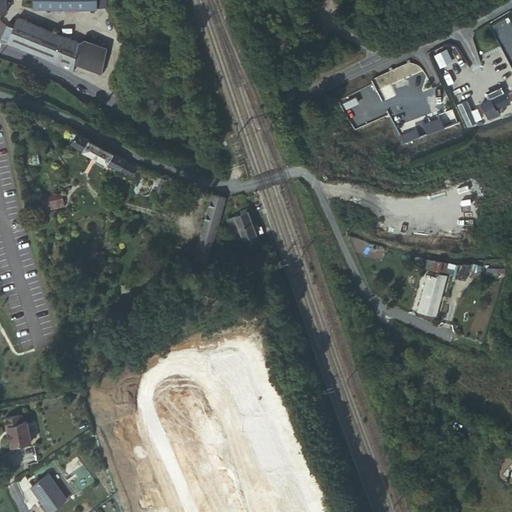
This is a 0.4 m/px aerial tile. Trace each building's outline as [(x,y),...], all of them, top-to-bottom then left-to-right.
[(37,0),(38,8),(66,9),(88,9),(100,9),(99,0),(37,0)] [(107,0),(99,0),(100,9),(107,9),(107,0)] [(55,60),(74,71),(76,65),(81,43),(20,17),(16,27),(8,24),(2,39),(31,51),(55,60)] [(116,54),(120,69),(127,37),(120,36),(116,54)] [(109,48),(87,40),(82,42),(76,65),(103,75),(109,48)] [(116,84),(120,69),(116,54),(109,82),(116,84)] [(381,101),(395,94),(390,84),(376,90),(381,101)] [(505,96),(482,106),(489,121),(501,116),(498,110),(509,105),(505,96)] [(438,115),(422,121),(428,135),(444,129),(438,115)] [(419,139),(416,131),(400,137),(403,145),(419,139)] [(87,137),(78,133),(72,143),(80,148),(87,137)] [(87,137),(80,148),(85,151),(83,155),(92,160),(95,156),(108,163),(109,162),(114,153),(91,140),(87,137)] [(114,153),(109,162),(123,169),(124,168),(127,162),(121,160),(122,157),(114,153)] [(134,173),(138,167),(131,165),(127,162),(124,168),(134,173)] [(46,205),(64,200),(63,193),(35,199),(37,207),(46,205)] [(227,200),(227,198),(215,195),(206,229),(218,233),(224,210),(225,205),(227,200)] [(66,205),(64,200),(46,205),(47,210),(66,205)] [(259,233),(250,211),(237,215),(238,216),(242,229),(246,237),(257,234),(259,233)] [(242,229),(238,216),(231,219),(236,231),(242,229)] [(218,233),(206,229),(203,238),(216,241),(218,233)] [(259,240),(257,234),(246,237),(249,244),(259,240)] [(216,241),(203,238),(201,246),(213,249),(216,241)] [(230,260),(237,257),(230,240),(224,242),(230,260)] [(430,259),(427,268),(452,275),(454,271),(449,269),(450,265),(430,259)] [(486,275),(505,276),(505,268),(486,267),(486,275)] [(430,276),(420,311),(436,316),(447,277),(436,274),(435,278),(430,276)] [(20,415),(4,419),(6,427),(7,427),(12,447),(31,443),(26,422),(22,423),(20,415)] [(49,474),(33,486),(52,511),(68,499),(49,474)]
